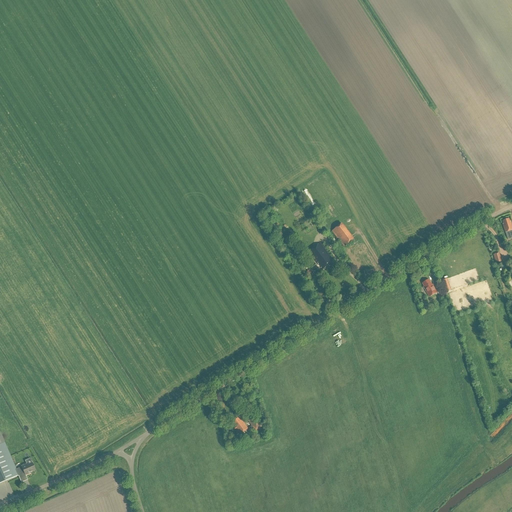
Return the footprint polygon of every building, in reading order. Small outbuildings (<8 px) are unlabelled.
[(503,225),(507,237),(508,240),(511,238),(511,226),(511,222),(510,222),(509,219),(502,221),(503,224),(503,225)] [(340,225),(332,231),(344,247),(352,241),(340,225)] [(320,244),(308,252),(322,270),(333,261),(320,244)] [(424,286),(423,287),(430,297),(438,292),(433,284),(432,285),(429,280),(422,284),(424,286)] [(443,294),(438,297),(441,302),(446,299),(443,294)] [(255,416),(249,421),(256,431),(263,426),(255,416)] [(239,418),(232,422),(234,424),(233,425),(235,427),(234,428),(236,430),(237,429),(241,435),(248,429),(243,421),(242,422),(239,418)] [(0,483),(19,476),(18,475),(24,473),(25,476),(29,474),(35,471),(32,463),(28,465),(27,464),(21,467),(16,470),(0,432),(0,483)]
